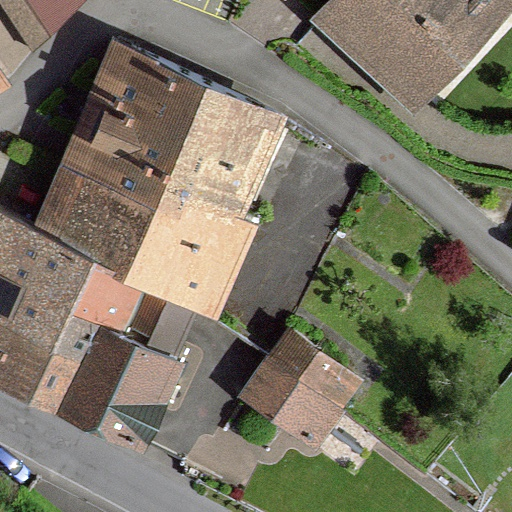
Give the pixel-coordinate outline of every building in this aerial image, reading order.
[(5,0),(35,44),(80,0),(5,0)] [(414,101),(506,0),(333,0),(320,15),(414,101)] [(274,112),(111,42),(69,145),(47,199),(34,229),(202,308),(207,310),(244,222),(232,217),(274,112)] [(34,229),(0,212),(0,374),(145,441),(147,438),(186,358),(179,355),(200,311),(202,308),(34,229)] [(313,443),(355,383),(288,335),(276,352),(272,359),(246,394),(313,443)]
